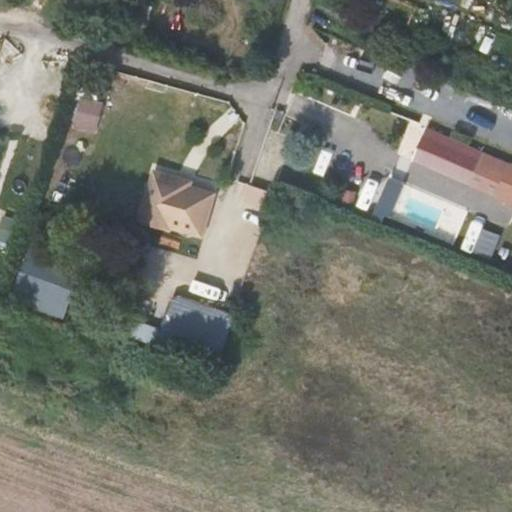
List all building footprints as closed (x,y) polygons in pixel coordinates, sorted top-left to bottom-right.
[(134,0),(125,0),(123,11),(147,18),(152,4),(134,0)] [(56,70),(48,95),(63,100),(71,75),(56,70)] [(101,131),(105,99),(81,96),(77,128),(101,131)] [(511,159),(428,126),(413,162),(511,202),(511,159)] [(182,184),(159,176),(143,228),(173,237),(174,235),(205,244),(219,201),(195,193),(180,189),(182,184)] [(195,193),(197,188),(182,184),(180,189),(195,193)] [(13,299),(67,320),(87,270),(32,249),(13,299)] [(181,332),(206,343),(214,324),(190,313),(181,332)]
